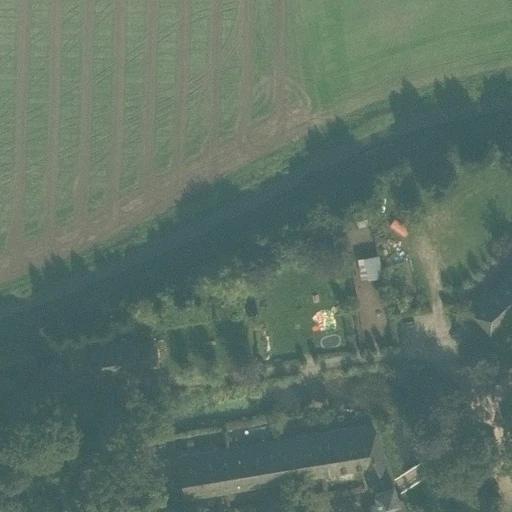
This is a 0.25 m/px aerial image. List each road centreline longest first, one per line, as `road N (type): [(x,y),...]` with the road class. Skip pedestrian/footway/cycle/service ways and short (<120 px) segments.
road 1 (track): [(209,379),(404,355),(440,364),(489,401)]
road 2 (track): [(511,381),(437,446),(467,511)]
